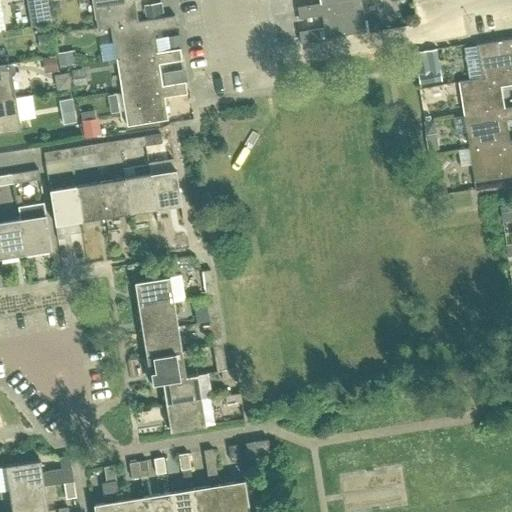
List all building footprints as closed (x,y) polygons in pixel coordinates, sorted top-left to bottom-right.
[(137,21),(137,20),(133,0),(91,0),(96,28),(110,26),(110,25),(137,21)] [(337,0),(319,3),(319,2),(296,6),(298,18),(321,14),(324,36),(365,30),(360,0),(337,0)] [(156,52),(156,51),(153,30),(175,26),(174,14),(137,20),(137,21),(110,25),(110,26),(115,59),(156,52)] [(480,77),(511,71),(511,37),(475,43),(480,76),(480,77)] [(162,85),(161,85),(158,62),(181,59),(179,48),(156,51),(156,52),(115,59),(120,92),(162,85)] [(426,49),(412,52),(417,85),(441,81),(436,48),(426,49)] [(0,98),(15,96),(9,62),(0,63),(0,98)] [(503,108),(503,107),(500,86),(511,83),(511,71),(480,77),(480,76),(457,80),(463,114),(503,108)] [(162,85),(120,92),(126,125),(167,118),(163,96),(186,92),(184,81),(161,85),(162,85)] [(0,132),(20,130),(15,96),(0,98),(0,132)] [(66,121),(77,120),(75,97),(64,98),(66,121)] [(508,140),(508,139),(505,119),(511,117),(511,105),(503,107),(503,108),(463,114),(468,147),(508,140)] [(86,119),(88,134),(104,131),(101,116),(86,119)] [(145,145),(161,142),(160,133),(143,135),(145,145)] [(120,149),(136,146),(135,137),(118,139),(120,149)] [(511,151),(511,138),(508,139),(508,140),(468,147),(473,180),(511,174),(511,163),(510,151),(511,151)] [(95,153),(104,151),(111,150),(110,140),(93,143),(95,153)] [(70,157),(86,154),(85,144),(68,147),(70,157)] [(45,161),(51,160),(61,158),(60,148),(43,151),(45,161)] [(149,172),(155,208),(180,203),(174,168),(149,172)] [(13,182),(29,180),(28,171),(12,173),(13,182)] [(129,212),(155,208),(149,172),(124,176),(129,212)] [(105,216),(129,212),(124,176),(99,180),(105,216)] [(80,220),(105,216),(99,180),(74,184),(80,220)] [(54,224),(80,220),(74,184),(49,189),(54,224)] [(43,202),(17,206),(19,217),(25,253),(50,249),(43,202)] [(0,256),(25,253),(19,217),(0,220),(0,256)] [(203,286),(212,285),(209,269),(200,270),(203,286)] [(133,280),(138,306),(173,300),(184,298),(180,273),(169,275),(133,280)] [(207,311),(216,309),(213,293),(204,295),(207,311)] [(177,325),(173,301),(173,300),(138,306),(142,331),(177,325)] [(211,336),(220,334),(218,318),(208,320),(211,336)] [(145,355),(181,350),(177,325),(142,331),(145,355)] [(215,361),(224,360),(222,343),(212,344),(215,361)] [(185,376),(185,375),(181,350),(145,355),(150,382),(162,380),(185,376)] [(226,369),(220,370),(222,379),(237,377),(236,368),(226,369)] [(166,405),(201,399),(197,373),(185,375),(185,376),(162,380),(166,405)] [(226,405),(241,402),(240,393),(224,395),(226,405)] [(205,424),(201,399),(166,405),(170,430),(205,424)] [(247,458),(270,455),(267,439),(244,442),(247,458)] [(230,462),(240,460),(237,445),(228,447),(230,462)] [(217,478),(212,449),(203,451),(205,466),(208,480),(217,478)] [(180,470),(190,468),(187,453),(178,455),(180,470)] [(64,482),(73,481),(69,456),(60,457),(62,469),(48,471),(46,474),(41,475),(39,460),(4,466),(8,491),(43,486),(43,485),(64,481),(64,482)] [(156,474),(165,473),(163,457),(153,459),(156,474)] [(138,461),(128,463),(131,478),(140,476),(138,461)] [(106,482),(115,480),(113,466),(103,467),(106,482)] [(120,511),(118,500),(115,480),(106,482),(101,482),(104,502),(93,504),(94,511),(120,511)] [(218,484),(222,511),(248,511),(243,480),(218,484)] [(73,481),(64,482),(66,498),(75,497),(73,481)] [(196,511),(222,511),(218,484),(193,488),(196,511)] [(35,511),(37,511),(38,511),(47,510),(43,486),(8,491),(11,511),(35,511)] [(171,511),(196,511),(193,488),(168,492),(171,511)] [(145,511),(171,511),(168,492),(143,496),(145,511)] [(120,511),(145,511),(143,496),(118,500),(120,511)]
